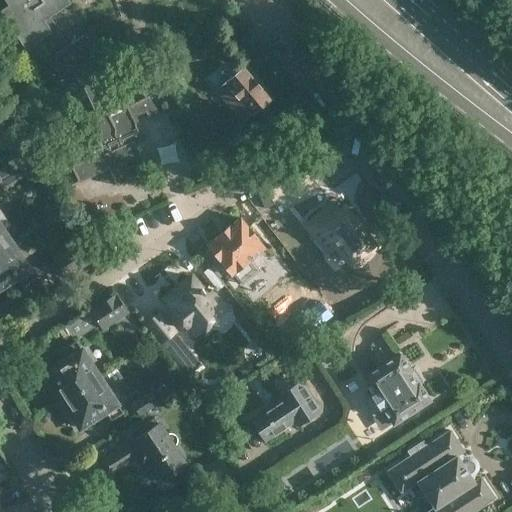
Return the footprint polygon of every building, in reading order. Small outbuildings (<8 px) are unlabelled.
[(0,0),(0,6),(1,8),(0,8),(0,9),(25,48),(51,31),(44,19),(70,2),(68,0),(0,0)] [(91,32),(46,59),(57,75),(73,65),(80,79),(98,71),(90,55),(102,48),(91,32)] [(242,121),(269,99),(244,68),(217,90),(242,121)] [(148,173),(136,146),(147,141),(126,95),(99,107),(104,118),(62,136),(68,150),(65,152),(79,183),(109,170),(117,187),(148,173)] [(151,121),(160,117),(149,99),(142,102),(151,121)] [(197,99),(185,106),(207,139),(219,131),(197,99)] [(238,124),(218,141),(233,159),(253,143),(238,124)] [(3,189),(28,174),(18,158),(0,169),(0,186),(1,186),(3,189)] [(282,185),(263,197),(272,211),(291,198),(282,185)] [(350,204),(302,236),(311,251),(323,243),(346,279),(383,254),(350,204)] [(0,249),(11,242),(3,229),(11,224),(0,207),(0,249)] [(242,218),(208,245),(219,260),(221,259),(238,280),(241,285),(243,284),(260,270),(251,259),(264,248),(242,218)] [(33,278),(11,242),(0,249),(0,287),(17,276),(22,285),(33,278)] [(66,277),(90,262),(78,243),(54,258),(66,277)] [(386,274),(363,288),(370,298),(392,284),(386,274)] [(173,290),(164,298),(184,322),(182,324),(183,325),(185,324),(189,329),(194,335),(227,308),(212,290),(206,295),(204,292),(205,291),(202,287),(200,288),(191,276),(177,287),(182,293),(178,297),(173,290)] [(91,309),(100,322),(104,328),(128,312),(116,293),(91,309)] [(331,311),(320,318),(327,329),(338,323),(331,311)] [(160,313),(146,323),(173,357),(186,345),(160,313)] [(70,357),(45,373),(53,386),(48,389),(57,403),(99,377),(90,363),(95,360),(85,345),(80,348),(76,340),(75,340),(64,347),(70,357)] [(400,354),(363,378),(373,394),(367,398),(377,414),(383,409),(393,425),(430,401),(419,383),(417,384),(410,373),(411,372),(400,354)] [(122,412),(99,377),(57,403),(66,418),(71,414),(80,428),(105,411),(110,419),(122,412)] [(281,401),(295,422),(298,426),(322,410),(302,380),(278,396),(281,401)] [(139,416),(159,402),(151,390),(131,403),(139,416)] [(227,437),(240,428),(220,394),(206,402),(227,437)] [(295,422),(281,401),(252,420),(265,441),(295,422)] [(166,434),(158,420),(125,442),(126,443),(97,462),(105,474),(133,456),(141,468),(150,462),(161,478),(185,462),(174,446),(176,444),(177,443),(178,441),(178,440),(178,439),(177,438),(177,437),(176,436),(175,435),(174,434),(172,433),(170,433),(169,433),(167,433),(166,434)] [(388,471),(401,491),(417,481),(435,508),(427,511),(472,511),(494,498),(481,478),(474,482),(457,455),(463,451),(450,431),(426,446),(423,442),(408,451),(411,456),(388,471)] [(198,471),(207,486),(229,472),(219,457),(198,471)] [(238,511),(246,511),(258,504),(244,483),(227,494),(238,511)]
